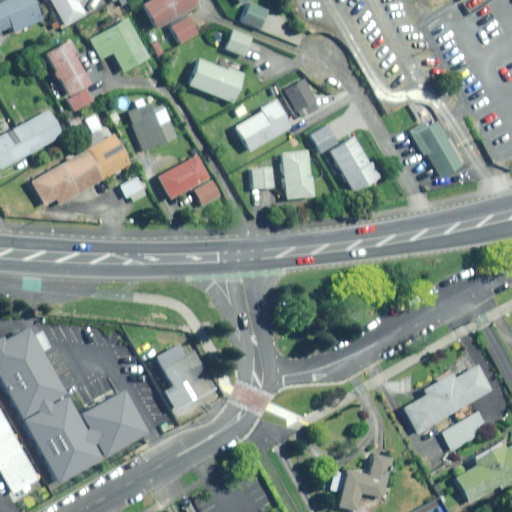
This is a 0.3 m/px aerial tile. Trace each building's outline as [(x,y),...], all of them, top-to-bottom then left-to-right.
[(4,0),(0,2),(0,29),(4,27),(8,36),(36,23),(24,0),(4,0)] [(44,0),(60,27),(80,16),(72,1),(73,0),(44,0)] [(163,24),(176,46),(195,35),(182,13),(191,7),(187,0),(147,0),(137,6),(151,31),(163,24)] [(332,0),(308,0),(314,10),(332,0)] [(262,13),(244,4),(236,23),(254,31),(262,13)] [(142,59),(120,20),(84,41),(96,61),(107,54),(118,74),(142,59)] [(246,39),(227,31),(219,51),(238,59),(246,39)] [(85,87),(63,46),(42,57),(71,113),(90,103),(82,89),(85,87)] [(226,104),(241,68),(216,58),(212,68),(193,61),(183,86),(226,104)] [(312,104),(304,88),(285,98),(293,114),(312,104)] [(143,111),(138,98),(129,102),(132,110),(122,114),(138,152),(171,139),(158,105),(143,111)] [(284,130),(268,102),(254,110),(256,113),(229,129),(243,153),(284,130)] [(0,167),(58,137),(44,112),(0,135),(0,167)] [(455,167),(442,144),(430,123),(405,137),(416,157),(419,155),(433,179),(455,167)] [(335,145),(323,125),(305,136),(316,155),(323,151),(348,194),(374,179),(349,137),(335,145)] [(446,142),(458,165),(474,156),(461,133),(446,142)] [(126,166),(109,136),(26,182),(40,207),(51,200),(54,206),(126,166)] [(307,197),(302,152),(275,155),(280,200),(307,197)] [(203,181),(191,158),(151,178),(163,201),(203,181)] [(268,189),(266,169),(246,171),(247,190),(268,189)] [(121,199),(125,197),(129,204),(142,198),(139,191),(143,189),(140,182),(137,183),(134,176),(114,186),(121,199)] [(214,198),(206,183),(189,192),(197,207),(214,198)] [(122,388),(76,414),(25,325),(1,339),(0,336),(0,382),(57,483),(146,432),(122,388)] [(184,353),(178,342),(155,355),(171,385),(163,389),(174,409),(214,388),(192,348),(184,353)] [(489,392),(474,366),(451,379),(448,375),(419,391),(422,396),(399,410),(414,435),(489,392)] [(39,478),(0,410),(0,470),(13,493),(39,478)] [(490,430),(479,411),(442,432),(453,451),(490,430)] [(511,478),(511,444),(507,447),(505,442),(475,459),(478,464),(456,476),(471,502),(501,484),(503,489),(511,483),(511,482),(510,479),(511,478)] [(393,456),(374,452),(369,474),(347,469),(346,474),(335,471),(330,490),(341,492),(337,506),(357,511),(361,492),(383,497),(393,456)]
